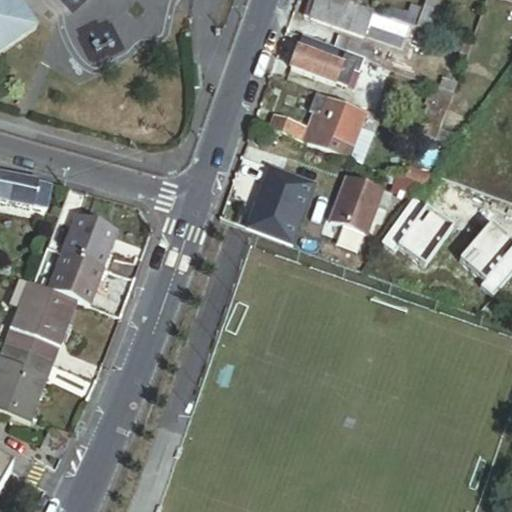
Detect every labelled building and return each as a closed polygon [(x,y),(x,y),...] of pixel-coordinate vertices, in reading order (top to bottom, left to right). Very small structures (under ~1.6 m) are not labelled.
[(14,0),(0,0),(0,54),(35,29),(14,0)] [(327,0),(313,0),(311,6),(309,5),(303,21),(308,23),(363,42),(371,17),(358,13),(327,0)] [(327,0),(358,13),(363,0),(362,0),(327,0)] [(415,31),(421,14),(409,11),(406,19),(387,13),(386,17),(382,15),(380,20),(415,31)] [(368,66),(336,54),(302,41),(290,74),(334,90),(335,86),(348,90),(352,77),(358,79),(361,71),(366,73),(368,66)] [(368,66),(370,66),(374,54),(341,41),(336,54),(368,66)] [(371,120),(374,120),(382,99),(357,90),(349,111),(371,120)] [(453,98),(435,91),(428,110),(446,117),(453,98)] [(349,111),(317,99),(310,117),(313,118),(321,121),(314,139),(325,143),(322,149),(335,154),(338,148),(353,154),(364,124),(369,126),(371,120),(349,111)] [(418,137),(436,144),(446,117),(428,110),(418,137)] [(314,139),(321,121),(313,118),(306,136),(314,139)] [(269,135),(349,165),(353,154),(338,148),(335,154),(322,149),(325,143),(314,139),(306,136),(273,123),(269,135)] [(267,189),(250,236),(292,251),(304,219),(291,214),(296,201),(309,206),(315,189),(268,172),(262,187),(267,189)] [(421,191),(427,183),(408,176),(405,185),(414,189),(421,191)] [(50,188),(0,177),(0,204),(45,214),(50,188)] [(405,185),(396,182),(391,195),(409,202),(414,189),(405,185)] [(381,198),(345,185),(329,228),(365,241),(381,198)] [(393,217),(401,220),(406,213),(396,210),(393,217)] [(75,221),(61,259),(101,274),(115,236),(75,221)] [(101,274),(61,259),(47,295),(75,306),(88,311),(102,274),(101,274)] [(27,288),(19,285),(9,311),(17,314),(27,288)] [(47,295),(27,288),(17,314),(10,334),(14,336),(8,351),(53,367),(75,306),(47,295)] [(0,363),(0,415),(31,427),(53,367),(8,351),(3,364),(0,363)] [(64,463),(72,444),(52,436),(45,455),(64,463)] [(0,499),(13,477),(0,469),(0,499)]
